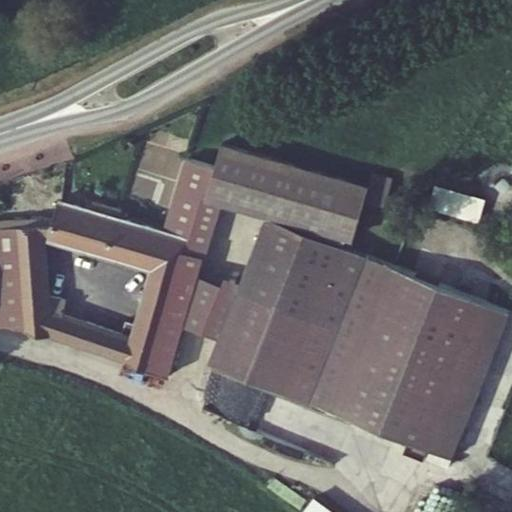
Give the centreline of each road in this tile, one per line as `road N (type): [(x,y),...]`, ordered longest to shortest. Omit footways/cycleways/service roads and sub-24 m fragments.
road 1 (track): [(0,341),(102,377),(249,456),(331,511)]
road 2 (tertiary): [(17,128),(120,110),(313,0)]
road 3 (tertiary): [(297,0),(187,33),(17,128)]
